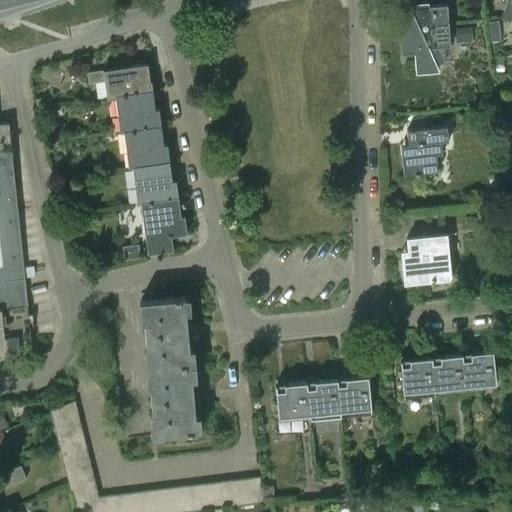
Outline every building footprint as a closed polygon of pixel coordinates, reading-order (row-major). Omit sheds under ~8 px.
[(507,1),(499,17),(511,15),(511,16),(511,0),(509,0),(510,1),(507,1)] [(427,5),(427,7),(396,10),(400,55),(415,54),(416,72),(437,70),(427,47),(449,45),(445,3),(427,5)] [(470,25),(454,26),(455,39),(470,38),(470,25)] [(499,33),(489,34),(490,41),(500,40),(499,33)] [(115,96),(152,90),(150,81),(149,81),(147,64),(87,72),(88,84),(104,82),(106,97),(115,96)] [(154,109),(152,90),(115,96),(120,133),(123,132),(160,126),(158,109),(154,109)] [(0,280),(25,278),(8,122),(0,122),(0,280)] [(61,123),(45,125),(47,138),(62,136),(61,123)] [(160,126),(123,132),(128,168),(132,167),(168,162),(166,144),(162,145),(160,126)] [(400,144),(403,174),(437,170),(435,154),(441,154),(439,141),(447,141),(445,126),(406,130),(407,144),(400,144)] [(168,162),(132,167),(137,204),(140,204),(176,197),(174,176),(170,177),(168,162)] [(179,216),(176,197),(140,204),(147,253),(173,250),(171,235),(186,233),(183,216),(179,216)] [(408,262),(401,263),(403,283),(450,279),(445,233),(405,237),(408,262)] [(141,258),(138,243),(122,246),(123,260),(141,258)] [(0,355),(32,352),(25,278),(0,280),(0,355)] [(144,334),(187,330),(187,325),(185,325),(183,297),(141,301),(144,334)] [(187,330),(144,334),(147,368),(189,364),(186,336),(188,336),(187,330)] [(492,350),(460,353),(464,390),(495,387),(492,350)] [(464,390),(460,353),(430,356),(433,393),(464,390)] [(433,393),(430,356),(399,359),(403,396),(433,393)] [(191,393),(189,364),(147,368),(150,402),(193,398),(193,393),(191,393)] [(367,374),(335,378),(339,415),(370,412),(367,374)] [(339,415),(335,378),(305,381),(309,418),(339,415)] [(309,418),(305,381),(274,384),(278,422),(309,418)] [(194,404),(193,398),(150,402),(153,436),(195,432),(192,404),(194,404)] [(75,399),(50,409),(75,511),(180,511),(263,502),(262,495),(261,486),(260,476),(99,496),(75,399)] [(0,488),(25,477),(19,465),(0,473),(0,488)] [(272,485),(261,486),(262,495),(273,494),(272,485)]
